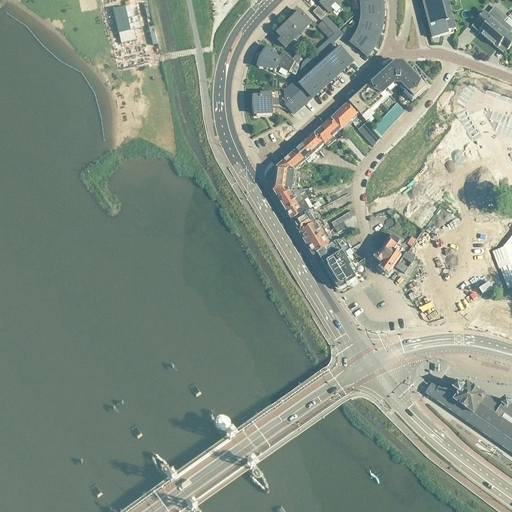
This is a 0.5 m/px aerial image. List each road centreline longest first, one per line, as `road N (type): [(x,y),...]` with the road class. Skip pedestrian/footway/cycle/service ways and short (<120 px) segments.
road 1 (residential): [(451,57),(424,102),(358,178),(370,267),(396,292)]
road 2 (tertiary): [(158,511),(366,364)]
road 3 (secondary): [(366,364),(245,173)]
road 4 (secondary): [(511,496),(468,467),(366,364)]
road 5 (residential): [(258,165),(237,119),(238,71),(255,35),(289,0)]
road 6 (residential): [(258,165),(390,49)]
